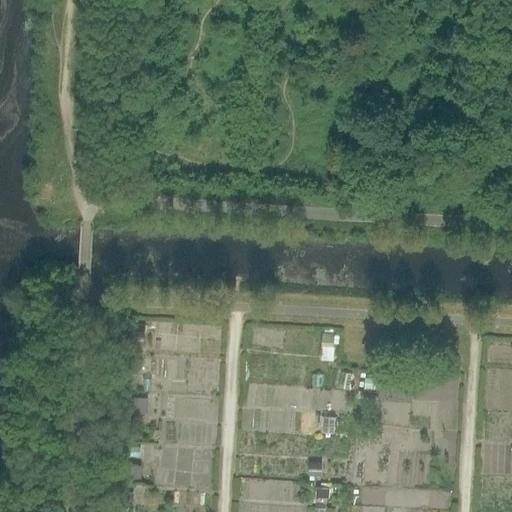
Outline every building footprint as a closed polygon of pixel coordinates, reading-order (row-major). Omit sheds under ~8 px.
[(134,326),(133,337),(141,337),(142,326),(134,326)] [(133,362),(132,372),(138,372),(142,368),(142,363),(133,362)] [(132,399),(131,411),(147,411),(148,399),(132,399)] [(126,466),(126,479),(138,480),(138,467),(126,466)] [(125,494),(124,506),(132,507),(133,495),(125,494)]
